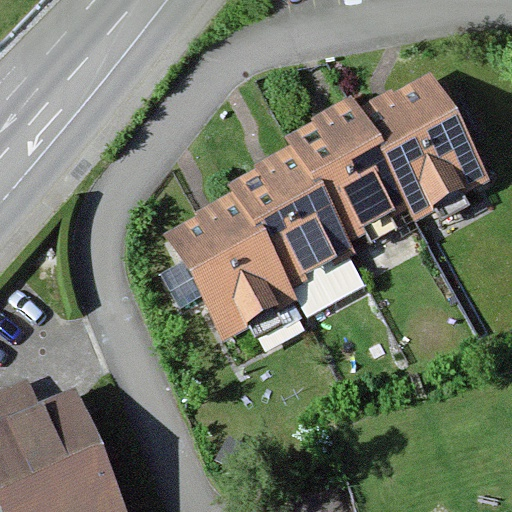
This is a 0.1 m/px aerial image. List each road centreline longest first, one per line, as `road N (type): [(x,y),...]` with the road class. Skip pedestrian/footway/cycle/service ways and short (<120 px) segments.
road 1 (residential): [(166,511),(97,319),(102,230),(204,83),(422,9),(511,9)]
road 2 (unclassified): [(0,163),(146,0)]
